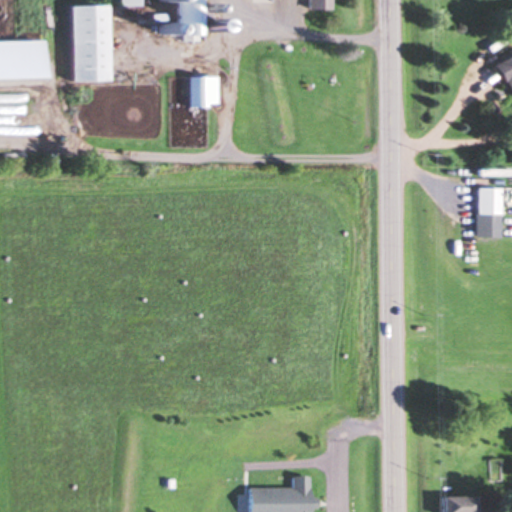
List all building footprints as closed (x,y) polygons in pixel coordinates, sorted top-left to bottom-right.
[(144,0),(156,0),(172,0),(174,22),(153,23),(153,36),(211,35),(211,2),(201,3),(201,0),(144,0)] [(104,3),(66,4),(67,80),(105,80),(104,3)] [(511,50),(493,61),(511,97),(511,50)] [(215,75),(187,75),(187,106),(215,106),(215,75)] [(188,144),(202,144),(202,135),(185,135),(185,127),(174,127),(174,145),(188,145),(188,144)] [(498,235),(498,187),(476,187),(476,235),(498,235)] [(306,511),(307,476),(290,476),(290,487),(245,487),(244,511),(306,511)] [(473,511),(473,496),(439,496),(438,511),(473,511)]
